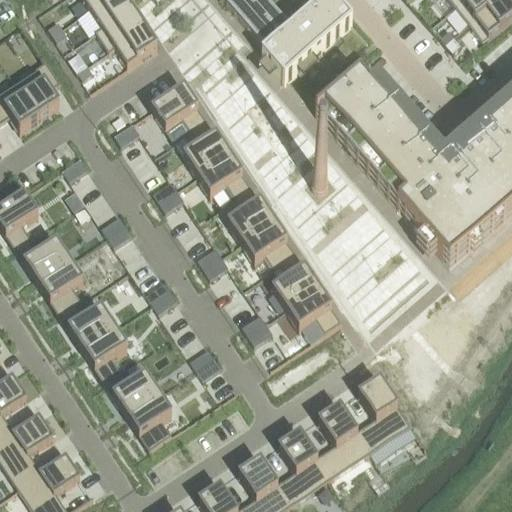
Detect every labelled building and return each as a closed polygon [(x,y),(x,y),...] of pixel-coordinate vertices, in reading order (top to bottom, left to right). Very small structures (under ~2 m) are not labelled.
[(77,0),(89,17),(113,0),(77,0)] [(120,0),(113,0),(89,17),(101,35),(101,36),(131,16),(120,0)] [(218,0),(227,10),(238,0),(218,0)] [(261,0),(238,0),(227,10),(240,25),(265,4),(261,0)] [(299,0),(294,5),(302,14),(308,9),(299,0)] [(434,0),(436,2),(438,0),(443,0),(455,14),(473,0),(434,0)] [(501,0),(473,0),(455,14),(468,31),(504,3),(501,0)] [(268,57),(262,62),(266,67),(276,79),(284,89),(284,88),(296,78),(312,64),(352,29),(329,3),(315,15),(292,35),(291,35),(267,56),(268,57)] [(511,12),(504,3),(468,31),(482,48),(482,49),(511,25),(511,12)] [(265,4),(240,25),(254,40),(278,19),(265,4)] [(101,35),(95,39),(108,59),(114,55),(144,35),(131,16),(101,36),(101,35)] [(278,19),(254,40),(267,56),(291,35),(278,19)] [(58,28),(48,35),(52,41),(62,35),(58,28)] [(62,35),(52,41),(57,48),(67,41),(62,35)] [(144,35),(114,55),(127,74),(157,55),(144,35)] [(445,50),(453,43),(454,43),(449,37),(440,44),(445,50)] [(79,59),(68,66),(77,79),(87,72),(79,59)] [(343,59),(332,68),(339,76),(349,67),(343,59)] [(19,93),(18,94),(39,126),(59,112),(50,98),(60,91),(45,69),(34,77),(37,81),(19,93)] [(88,72),(78,79),(82,86),(92,79),(88,72)] [(325,74),(315,83),(322,91),(332,82),(325,74)] [(324,112),(315,120),(423,243),(436,258),(449,273),(470,255),(470,254),(479,246),(511,217),(511,116),(443,177),(370,93),(359,81),(339,99),(324,112)] [(15,87),(0,97),(0,130),(10,124),(20,139),(39,126),(18,94),(19,93),(15,87)] [(184,95),(152,117),(165,137),(181,127),(190,139),(190,140),(207,129),(184,95)] [(193,158),(183,164),(197,184),(229,163),(207,129),(190,140),(190,139),(184,143),(184,144),(193,158)] [(133,130),(114,142),(121,153),(139,140),(133,130)] [(229,163),(197,184),(210,204),(213,202),(226,193),(234,206),(235,207),(251,196),(229,163)] [(81,164),(62,177),(69,187),(88,175),(81,164)] [(313,185),(312,188),(312,191),(313,193),(315,196),(317,197),(320,197),(323,197),(325,195),(327,193),(328,191),(328,188),(327,185),(325,183),(323,182),(320,181),(317,182),(315,183),(313,185)] [(171,188),(152,200),(159,210),(177,197),(171,188)] [(238,224),(228,231),(241,251),(274,229),(251,196),(235,207),(234,206),(228,210),(238,224)] [(177,197),(159,210),(165,219),(183,207),(177,197)] [(25,202),(0,218),(0,235),(15,258),(31,247),(22,233),(38,222),(25,202)] [(119,222),(101,235),(107,244),(126,232),(119,222)] [(274,229),(241,251),(254,270),(264,264),(274,278),(280,274),(279,273),(296,262),(274,229)] [(126,232),(107,244),(113,254),(132,241),(126,232)] [(31,247),(15,258),(37,291),(70,269),(56,249),(40,260),(31,247)] [(215,254),(197,267),(203,276),(222,264),(215,254)] [(288,287),(272,297),(286,317),(318,296),(296,262),(279,273),(280,274),(288,287)] [(222,264),(203,276),(210,285),(228,273),(222,264)] [(70,269),(37,291),(59,324),(76,313),(76,314),(82,310),(73,296),(83,289),(70,269)] [(164,289),(145,301),(152,311),(170,298),(164,289)] [(318,296),(286,317),(299,337),(301,335),(311,350),(324,341),(341,329),(318,296)] [(170,298),(152,311),(158,320),(176,308),(170,298)] [(76,313),(59,324),(82,357),(114,336),(101,316),(85,327),(76,314),(76,313)] [(260,321),(241,333),(248,343),(266,330),(260,321)] [(266,330),(248,343),(254,352),(273,340),(266,330)] [(114,336),(82,357),(104,391),(120,380),(120,379),(111,366),(127,356),(114,336)] [(208,355),(190,367),(196,377),(215,365),(208,355)] [(215,365),(196,377),(202,386),(221,374),(215,365)] [(120,380),(104,391),(126,424),(159,402),(145,382),(135,389),(126,375),(120,379),(120,380)] [(0,450),(15,440),(15,439),(2,421),(27,405),(12,383),(0,391),(0,450)] [(356,439),(355,439),(369,460),(410,433),(380,388),(358,402),(374,426),(356,439)] [(159,402),(126,424),(149,458),(171,443),(162,429),(172,422),(159,402)] [(316,465),(315,466),(329,487),(369,460),(355,439),(356,439),(340,414),(318,429),(334,453),(316,465)] [(15,440),(0,450),(0,470),(17,497),(42,480),(41,479),(29,461),(53,445),(39,423),(15,439),(15,440)] [(276,492),(275,493),(288,511),(292,511),(329,487),(315,466),(316,465),(300,441),(278,456),(295,480),(276,492)] [(42,480),(17,497),(27,511),(63,511),(56,501),(80,485),(66,463),(41,479),(42,480)] [(246,511),(288,511),(275,493),(276,492),(260,468),(238,482),(255,507),(246,511)] [(231,511),(220,494),(198,509),(200,511),(231,511)]
